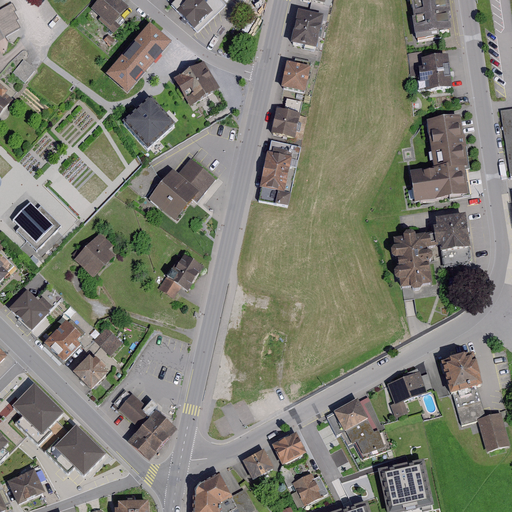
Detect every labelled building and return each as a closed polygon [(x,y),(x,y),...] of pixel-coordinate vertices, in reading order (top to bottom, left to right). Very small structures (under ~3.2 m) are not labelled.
[(134,12),(120,0),(105,0),(95,11),(117,31),(134,12)] [(233,11),(222,0),(184,0),(174,9),(202,39),(233,11)] [(334,0),(305,0),(304,3),(332,10),(334,0)] [(449,0),(411,0),(417,38),(454,33),(449,0)] [(15,5),(0,13),(0,28),(6,40),(21,32),(15,5)] [(331,22),(303,16),(297,51),(325,56),(331,22)] [(171,45),(149,26),(107,76),(129,94),(171,45)] [(454,60),(427,64),(431,97),(459,93),(454,60)] [(39,71),(27,61),(16,75),(27,85),(39,71)] [(316,72),(293,66),(287,92),(310,98),(316,72)] [(223,95),(208,68),(174,87),(183,103),(192,105),(195,110),(223,95)] [(0,120),(14,104),(0,92),(0,120)] [(302,107),(303,97),(289,95),(288,105),(302,107)] [(151,105),(126,128),(149,154),(175,130),(151,105)] [(511,110),(501,112),(511,180),(511,179),(511,110)] [(311,120),(279,112),(273,138),(305,145),(311,120)] [(462,120),(429,125),(436,169),(410,173),(415,207),(474,198),(462,120)] [(302,151),(274,145),(264,194),(292,199),(302,151)] [(220,183),(195,161),(183,175),(177,171),(150,202),(178,226),(198,204),(201,206),(220,183)] [(60,230),(35,205),(16,223),(42,248),(60,230)] [(472,220),(441,224),(445,258),(477,253),(472,220)] [(120,249),(105,234),(79,262),(100,282),(120,260),(115,255),(120,249)] [(439,238),(398,243),(405,293),(438,290),(435,269),(442,262),(439,238)] [(0,291),(21,271),(0,251),(0,291)] [(208,269),(184,252),(159,286),(173,296),(180,287),(189,294),(208,269)] [(64,299),(48,284),(36,296),(28,290),(8,309),(33,332),(64,299)] [(93,342),(75,323),(50,346),(70,366),(93,342)] [(126,345),(111,330),(98,342),(114,358),(126,345)] [(0,364),(8,356),(0,347),(0,364)] [(482,357),(448,366),(457,399),(490,391),(482,357)] [(117,376),(98,359),(79,375),(97,395),(117,376)] [(419,374),(388,386),(396,406),(404,403),(427,394),(421,377),(419,374)] [(428,375),(421,377),(427,394),(433,392),(428,375)] [(64,412),(34,383),(13,406),(23,416),(17,422),(39,444),(52,431),(49,428),(64,412)] [(174,429),(135,396),(120,412),(143,432),(132,444),(154,464),(171,444),(165,439),(174,429)] [(358,402),(328,419),(337,437),(343,434),(350,449),(355,446),(363,461),(385,450),(380,433),(375,434),(358,402)] [(409,415),(404,403),(396,406),(391,408),(396,420),(409,415)] [(484,403),(460,410),(466,431),(484,426),(491,454),(511,448),(511,431),(508,415),(488,420),(484,403)] [(107,453),(77,423),(48,452),(68,472),(74,466),(84,476),(107,453)] [(10,442),(0,432),(0,460),(8,452),(4,448),(10,442)] [(297,435),(273,447),(283,467),(307,455),(297,435)] [(264,453),(244,464),(254,482),(274,470),(264,453)] [(430,501),(421,465),(385,474),(394,510),(430,501)] [(36,469),(9,480),(20,508),(48,497),(36,469)] [(313,475),(294,485),(306,508),(329,496),(320,478),(315,480),(313,475)] [(232,498),(220,478),(202,487),(196,494),(194,511),(239,511),(232,498)] [(0,511),(8,511),(13,510),(0,482),(0,511)] [(244,491),(232,498),(239,511),(252,511),(255,511),(244,491)] [(151,511),(151,500),(116,500),(116,511),(151,511)]
